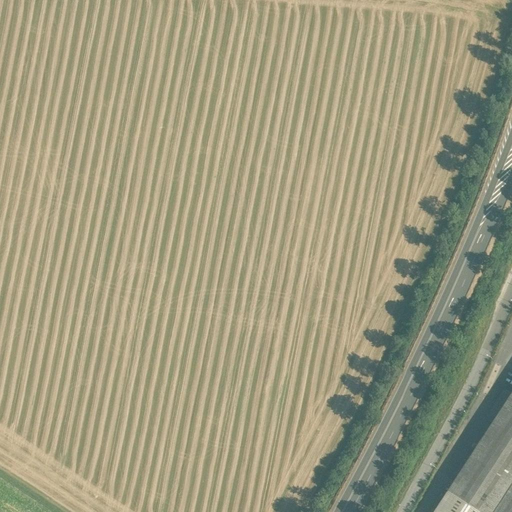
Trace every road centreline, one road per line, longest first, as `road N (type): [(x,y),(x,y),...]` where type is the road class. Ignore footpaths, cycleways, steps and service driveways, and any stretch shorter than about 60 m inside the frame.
road 1 (trunk): [(511,152),(443,318),(345,511)]
road 2 (residential): [(511,297),(406,511)]
